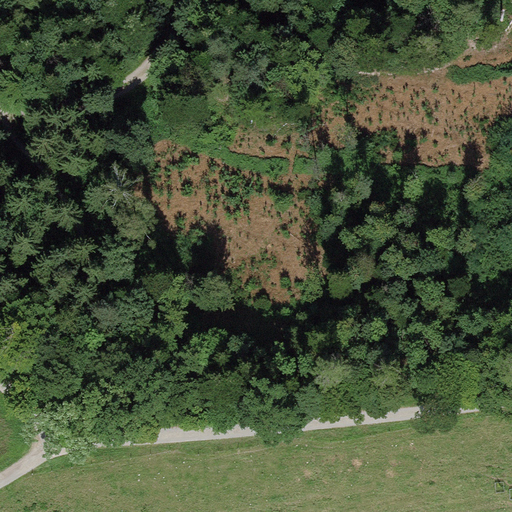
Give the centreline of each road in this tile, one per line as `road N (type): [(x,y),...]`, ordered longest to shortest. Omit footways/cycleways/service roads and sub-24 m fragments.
road 1 (track): [(511,399),(397,417),(52,440)]
road 2 (track): [(0,110),(85,102),(135,79),(188,0)]
